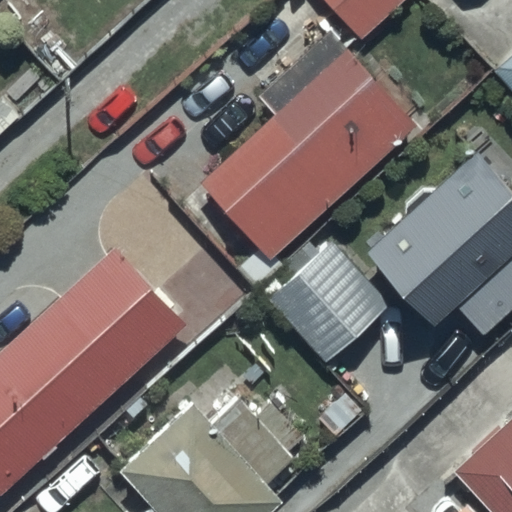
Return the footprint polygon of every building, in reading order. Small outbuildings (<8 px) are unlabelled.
[(406,0),(326,0),(363,40),(406,0)] [(200,184),(271,260),(415,125),(328,32),(258,98),(274,115),(200,184)] [(511,56),(497,71),(511,87),(511,56)] [(431,328),(455,307),(482,337),(511,309),(511,192),(476,153),(365,256),(431,328)] [(334,241),(269,298),(326,363),(391,305),(334,241)] [(186,327),(114,248),(0,352),(0,494),(1,496),(186,327)] [(117,471),(152,509),(149,511),(272,511),(280,505),(263,487),(292,461),(285,454),(304,436),(270,400),(254,415),(245,405),(217,431),(191,403),(117,471)] [(511,511),(511,417),(451,472),(486,511),(511,511)]
